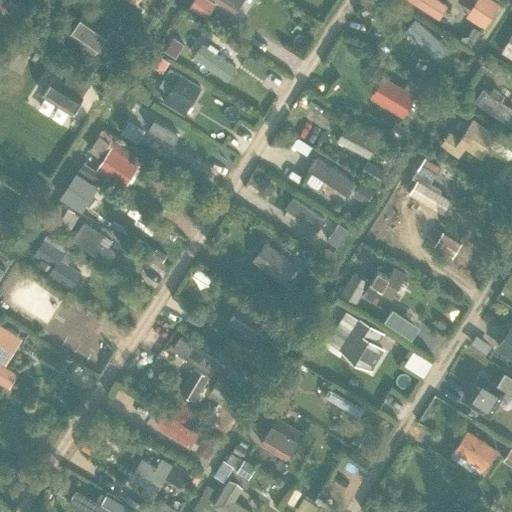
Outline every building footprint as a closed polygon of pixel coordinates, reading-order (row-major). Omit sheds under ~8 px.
[(117,0),(115,3),(136,18),(144,7),(136,2),(137,0),(117,0)] [(220,0),(234,8),(239,0),(220,0)] [(500,0),(475,0),(466,14),(486,26),(502,1),(500,0)] [(107,26),(83,10),(67,33),(93,52),(100,44),(110,49),(122,34),(108,24),(107,26)] [(437,57),(449,45),(423,20),(411,33),(437,57)] [(460,35),(471,42),(480,27),(469,20),(460,35)] [(194,56),(207,64),(225,35),(212,27),(194,56)] [(170,32),(163,45),(173,50),(180,36),(170,32)] [(200,85),(180,73),(179,74),(169,67),(159,84),(169,91),(163,101),(181,112),(187,102),(189,103),(200,85)] [(89,83),(69,71),(63,81),(53,75),(41,94),(72,113),(84,94),(83,93),(89,83)] [(403,85),(383,73),(369,96),(401,115),(414,93),(423,98),(428,89),(408,77),(403,85)] [(511,103),(484,86),(477,98),(511,120),(511,103)] [(481,155),(494,135),(471,120),(458,139),(448,133),(441,143),(458,153),(464,144),(481,155)] [(377,140),(344,122),(335,140),(368,157),(377,140)] [(243,150),(249,139),(234,132),(229,143),(243,150)] [(288,144),(303,154),(310,143),(295,133),(288,144)] [(139,164),(110,145),(95,168),(124,187),(139,164)] [(319,151),(309,168),(368,202),(378,185),(319,151)] [(426,185),(438,165),(424,157),(412,177),(416,179),(409,191),(442,212),(450,199),(426,185)] [(98,185),(76,171),(59,196),(81,211),(98,185)] [(294,195),(283,211),(314,231),(325,214),(294,195)] [(97,239),(102,232),(85,222),(73,239),(108,262),(115,250),(97,239)] [(438,225),(429,238),(450,251),(459,238),(438,225)] [(64,250),(43,236),(32,253),(51,265),(47,272),(71,287),(81,270),(60,257),(64,250)] [(297,263),(264,240),(250,259),(283,282),(297,263)] [(406,270),(394,264),(390,272),(377,264),(362,292),(374,300),(380,290),(391,296),(406,270)] [(367,277),(353,268),(341,290),(355,298),(367,277)] [(24,280),(10,302),(46,325),(60,302),(24,280)] [(380,301),(376,311),(404,322),(408,312),(380,301)] [(275,323),(243,304),(232,323),(264,342),(275,323)] [(343,347),(371,364),(381,347),(369,340),(376,329),(360,319),(343,347)] [(511,320),(494,347),(511,358),(511,320)] [(22,336),(0,322),(0,360),(5,364),(22,336)] [(182,332),(173,347),(199,362),(184,387),(200,396),(224,357),(182,332)] [(435,378),(443,364),(410,345),(402,359),(435,378)] [(0,383),(7,388),(15,374),(0,364),(0,383)] [(511,391),(511,376),(504,371),(497,383),(479,372),(463,399),(489,416),(503,393),(509,397),(511,391)] [(448,378),(439,385),(449,399),(458,392),(448,378)] [(260,442),(275,450),(280,442),(290,448),(300,431),(264,409),(253,427),(265,433),(260,442)] [(164,411),(157,423),(193,445),(200,433),(164,411)] [(467,430),(456,446),(469,454),(466,458),(481,468),(495,448),(467,430)] [(229,453),(224,458),(242,475),(253,463),(241,452),(235,459),(229,453)] [(156,465),(141,456),(129,477),(155,492),(172,463),(161,456),(156,465)] [(242,485),(228,476),(211,504),(224,511),(253,511),(254,511),(234,499),(242,485)] [(124,511),(76,484),(68,498),(92,511),(124,511)]
